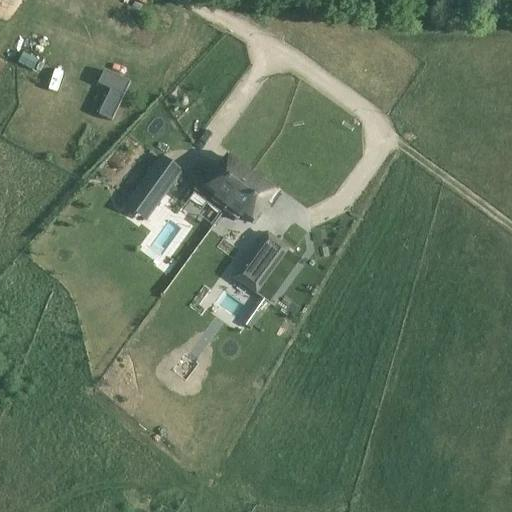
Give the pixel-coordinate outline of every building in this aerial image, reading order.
[(0,0),(0,26),(11,0),(0,0)] [(44,0),(83,12),(87,0),(44,0)] [(104,71),(97,85),(110,91),(98,116),(112,122),(130,84),(104,71)] [(180,172),(160,157),(123,207),(144,222),(180,172)] [(206,173),(193,189),(211,202),(224,212),(251,175),(236,164),(229,158),(222,167),(214,179),(206,173)] [(251,175),(224,212),(237,221),(241,217),(250,223),(267,200),(274,191),(266,186),(251,175)] [(265,234),(242,266),(263,282),(286,249),(265,234)]
